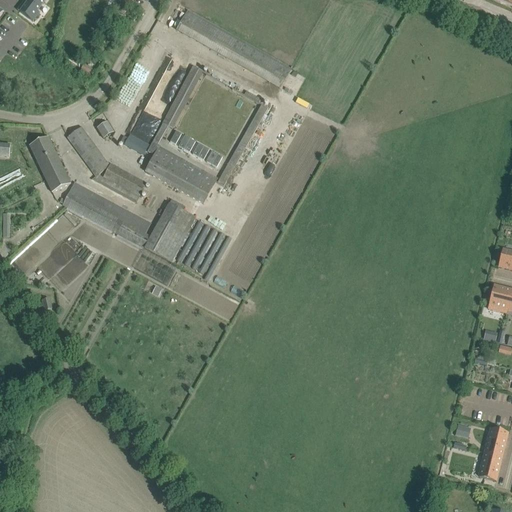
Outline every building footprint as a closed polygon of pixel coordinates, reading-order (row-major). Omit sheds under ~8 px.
[(29,0),(23,9),(20,13),(29,20),(33,23),(40,14),(38,12),(46,0),(29,0)] [(117,0),(113,8),(125,14),(133,0),(117,0)] [(188,12),(177,31),(280,90),(291,70),(188,12)] [(173,131),(204,74),(193,68),(174,102),(148,152),(154,156),(153,159),(150,157),(142,171),(145,172),(193,200),(186,213),(183,212),(185,207),(174,201),(171,206),(169,204),(153,235),(120,218),(70,192),(63,206),(113,232),(145,250),(171,264),(196,219),(216,184),(223,187),(268,110),(262,106),(220,180),(160,146),(159,148),(158,147),(167,128),(173,131)] [(128,117),(138,94),(124,87),(118,101),(112,98),(108,108),(128,117)] [(246,92),(244,97),(259,105),(262,100),(246,92)] [(107,123),(98,129),(104,139),(113,133),(107,123)] [(110,167),(88,137),(82,129),(68,139),(74,147),(97,177),(109,168),(104,178),(140,197),(147,183),(111,165),(110,167)] [(61,164),(63,163),(60,156),(57,157),(48,138),(30,147),(52,194),(71,185),(61,164)] [(10,154),(10,146),(0,145),(0,153),(10,154)] [(511,252),(503,250),(498,269),(511,272),(511,252)] [(511,290),(494,286),(488,311),(506,315),(507,313),(510,300),(511,293),(511,290)] [(45,312),(52,310),(49,300),(42,302),(45,312)] [(458,427),(456,436),(468,439),(469,433),(464,432),(464,429),(458,427)] [(490,430),(484,454),(502,459),(508,434),(490,430)] [(484,454),(478,479),(496,483),(502,459),(484,454)]
